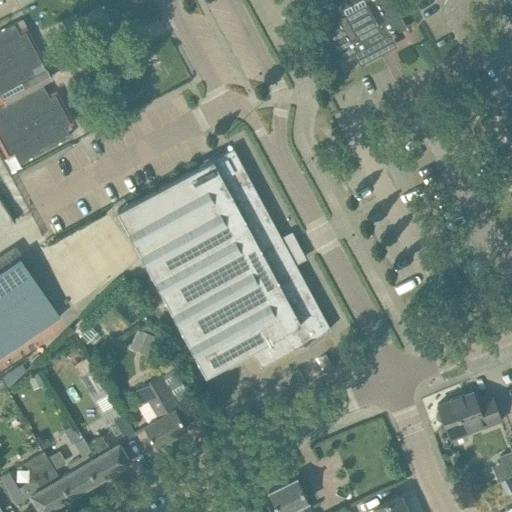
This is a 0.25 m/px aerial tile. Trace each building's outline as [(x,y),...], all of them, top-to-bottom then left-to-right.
[(406,27),(392,0),(330,0),(332,2),(316,10),(343,60),(354,55),(359,65),(397,45),(395,41),(392,36),(396,34),(395,33),(406,27)] [(46,70),(25,31),(28,29),(22,18),(0,30),(0,94),(4,102),(0,104),(0,138),(9,154),(14,151),(20,162),(70,135),(64,124),(70,121),(55,94),(49,97),(37,74),(46,70)] [(511,99),(496,108),(511,138),(511,99)] [(233,147),(222,153),(117,209),(205,373),(252,349),(261,365),(330,328),(295,262),(304,257),(305,259),(306,259),(295,238),(294,239),(295,241),(286,245),(233,147)] [(0,355),(60,316),(45,295),(20,257),(0,269),(0,355)] [(88,344),(99,333),(83,317),(72,329),(88,344)] [(149,355),(157,336),(150,333),(152,329),(141,324),(139,329),(138,328),(130,347),(149,355)] [(142,423),(156,446),(187,428),(174,407),(190,397),(173,368),(174,368),(165,352),(156,357),(165,373),(135,391),(142,404),(147,401),(155,415),(142,423)] [(8,387),(26,370),(21,362),(1,376),(8,387)] [(89,391),(102,384),(92,367),(80,375),(89,391)] [(473,390),(437,404),(438,407),(436,410),(435,414),(437,418),(440,420),(444,421),(450,439),(501,419),(491,393),(476,399),(473,390)] [(126,439),(134,434),(122,414),(113,419),(126,439)] [(86,442),(80,438),(72,425),(70,426),(101,478),(130,461),(119,441),(109,447),(101,434),(86,442)] [(71,469),(60,476),(71,496),(101,478),(70,426),(64,430),(72,443),(73,442),(81,456),(68,463),(71,469)] [(363,471),(384,461),(372,435),(344,449),(346,455),(313,471),(333,511),(336,511),(349,506),(336,480),(359,470),(363,471)] [(511,474),(511,441),(508,443),(511,452),(511,459),(503,464),(508,477),(511,474)] [(9,471),(0,476),(16,504),(25,499),(24,497),(31,493),(32,496),(41,511),(43,511),(71,496),(60,476),(59,477),(44,451),(25,462),(33,477),(18,486),(9,471)] [(268,491),(277,509),(278,511),(285,511),(294,508),(296,511),(312,511),(307,501),(308,500),(296,477),(268,491)] [(372,508),(374,511),(409,511),(401,494),(372,508)]
